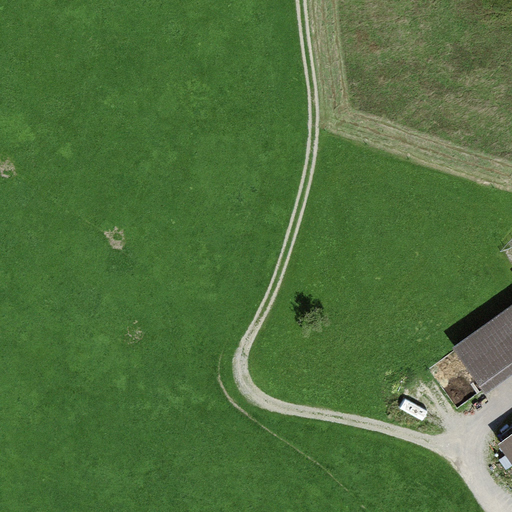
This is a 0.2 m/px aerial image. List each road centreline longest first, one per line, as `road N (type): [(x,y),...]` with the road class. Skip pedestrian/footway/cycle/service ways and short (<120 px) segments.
road 1 (track): [(472,471),(421,438),(282,409),(240,378),(241,355),(274,292),(312,172),(302,0)]
road 2 (track): [(511,191),(355,137),(314,105)]
road 3 (track): [(499,511),(472,471),(477,433),(511,401)]
